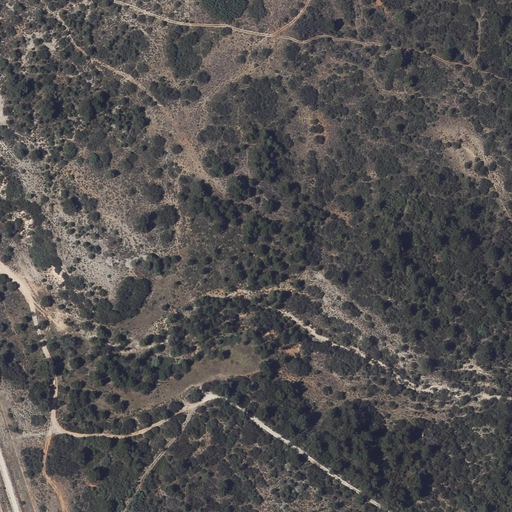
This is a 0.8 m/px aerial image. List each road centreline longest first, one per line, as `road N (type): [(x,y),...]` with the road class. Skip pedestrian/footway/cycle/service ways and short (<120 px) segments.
road 1 (track): [(0,269),(28,295),(61,427),(91,435),(144,431),(217,397),(389,511)]
road 2 (track): [(114,0),(178,24),(231,23),(303,41),(333,35),(474,61),(479,23),(469,0)]
road 3 (track): [(43,0),(74,46),(152,92),(207,176)]
